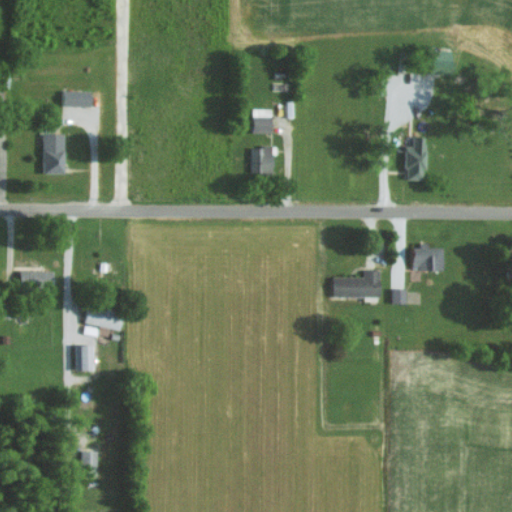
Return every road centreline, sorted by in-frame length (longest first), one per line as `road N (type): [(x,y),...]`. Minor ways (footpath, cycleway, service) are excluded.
road 1 (secondary): [(511,211),(0,209)]
road 2 (residential): [(123,213),(120,0)]
